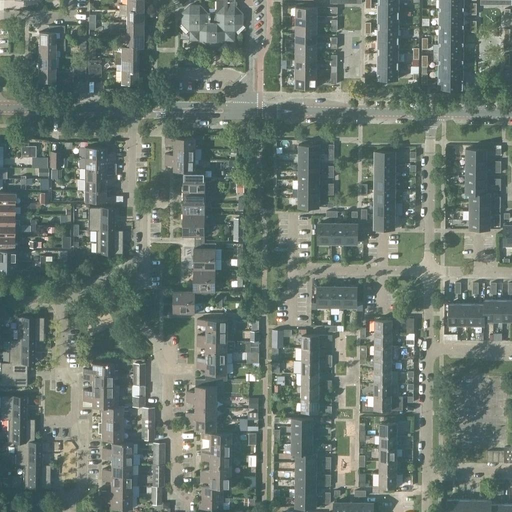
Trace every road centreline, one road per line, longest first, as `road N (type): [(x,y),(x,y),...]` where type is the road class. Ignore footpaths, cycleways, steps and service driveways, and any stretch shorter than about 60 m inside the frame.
road 1 (residential): [(428,271),(430,113)]
road 2 (residential): [(188,511),(175,486),(166,369)]
road 3 (residential): [(292,269),(428,271)]
road 4 (tertiary): [(430,113),(298,111)]
road 5 (tertiary): [(0,108),(132,109)]
road 6 (residential): [(73,421),(73,384),(60,371),(61,300)]
road 7 (residential): [(426,471),(427,350)]
